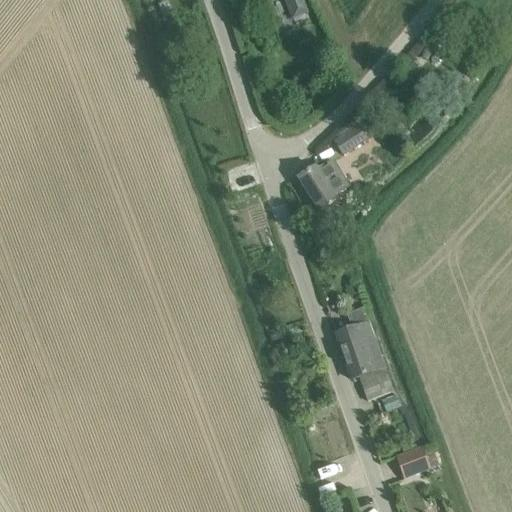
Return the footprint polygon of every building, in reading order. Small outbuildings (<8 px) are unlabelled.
[(303,0),(283,0),(291,20),(308,13),(303,0)] [(342,155),(366,141),(357,127),(334,142),(342,155)] [(358,147),(349,152),(362,176),(371,171),(358,147)] [(346,184),(332,162),(318,171),(316,168),(298,180),(318,211),(335,200),(331,194),(346,184)] [(363,304),(364,315),(379,313),(378,303),(363,304)] [(391,393),(361,310),(346,315),(352,330),(336,336),(352,381),(358,378),(367,402),(391,393)] [(403,480),(422,473),(429,471),(421,449),(395,458),(403,480)] [(329,487),(356,483),(354,470),(327,473),(329,487)] [(350,511),(365,511),(362,503),(349,509),(350,511)]
